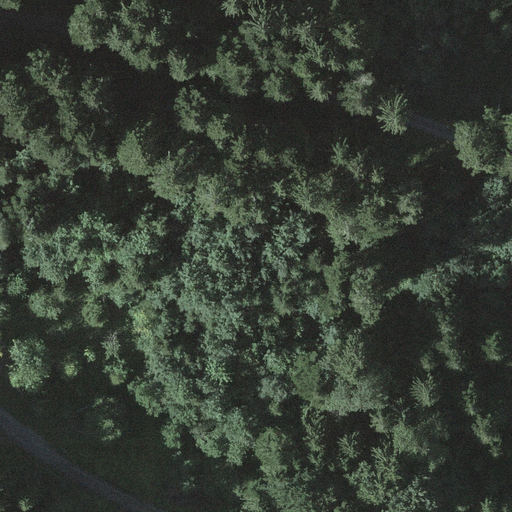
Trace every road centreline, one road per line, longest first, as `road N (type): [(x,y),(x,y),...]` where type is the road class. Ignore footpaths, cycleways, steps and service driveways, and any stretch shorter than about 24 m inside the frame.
road 1 (track): [(511,160),(411,119),(0,23)]
road 2 (track): [(0,418),(77,479),(151,511)]
